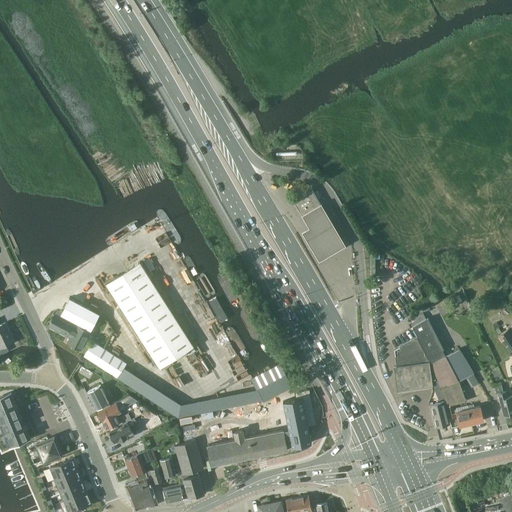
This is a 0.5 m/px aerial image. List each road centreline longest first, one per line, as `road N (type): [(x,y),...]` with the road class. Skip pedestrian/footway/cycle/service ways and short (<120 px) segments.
road 1 (primary): [(403,454),(143,0)]
road 2 (primary): [(118,0),(372,453)]
road 3 (tertiary): [(117,511),(80,419),(52,378)]
road 4 (unclassified): [(52,378),(49,353),(0,246)]
